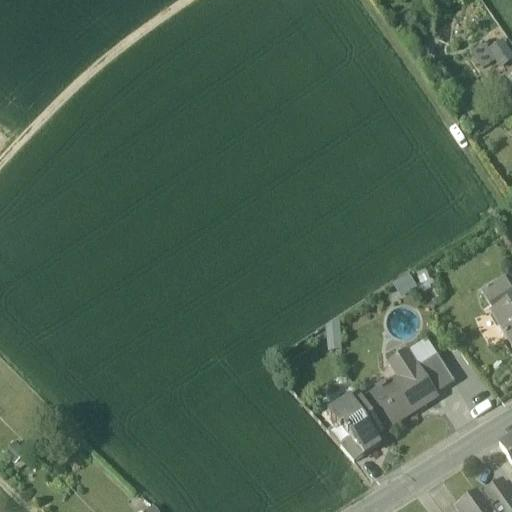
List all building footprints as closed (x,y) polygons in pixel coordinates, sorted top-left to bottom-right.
[(511,49),(506,37),(473,54),(489,86),(511,76),(511,78),(511,49)] [(511,291),(505,280),(482,295),(493,313),(511,301),(511,291)] [(511,301),(493,313),(490,316),(504,337),(505,336),(511,346),(511,301)] [(323,353),(341,352),(340,323),(321,324),(323,353)] [(363,404),(362,404),(383,435),(415,414),(413,412),(423,405),(425,408),(437,400),(435,397),(418,371),(408,355),(389,366),(399,381),(363,404)] [(454,385),(437,359),(418,371),(435,397),(454,385)] [(383,435),(362,404),(363,404),(361,402),(357,396),(328,415),(331,420),(332,420),(336,425),(337,425),(341,431),(344,429),(346,433),(345,434),(348,438),(349,437),(352,441),(355,447),(356,446),(360,452),(361,451),(365,458),(381,447),(376,440),(382,436),(383,438),(384,437),(383,435)] [(511,438),(499,446),(511,465),(511,438)] [(355,447),(352,441),(341,448),(355,465),(365,458),(361,451),(360,452),(356,446),(355,447)] [(511,511),(511,496),(508,491),(505,493),(502,489),(483,502),(483,503),(489,511),(511,511)] [(489,511),(483,503),(483,502),(479,497),(458,511),(489,511)]
